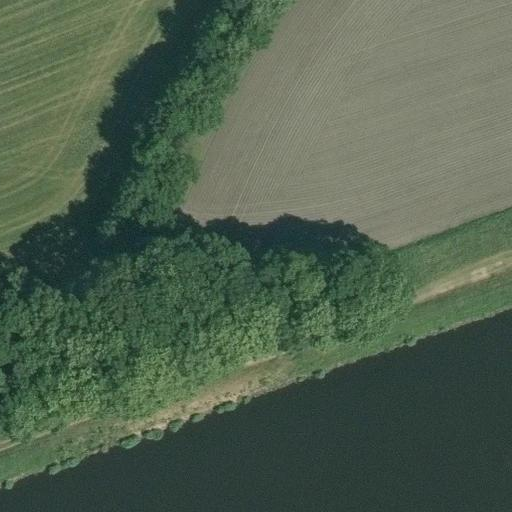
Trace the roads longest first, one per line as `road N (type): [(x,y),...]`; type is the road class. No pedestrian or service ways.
road 1 (unclassified): [(0,311),(75,287),(117,258),(206,83),(261,0)]
road 2 (track): [(218,366),(241,370),(511,272)]
road 3 (track): [(95,275),(167,301),(218,366)]
